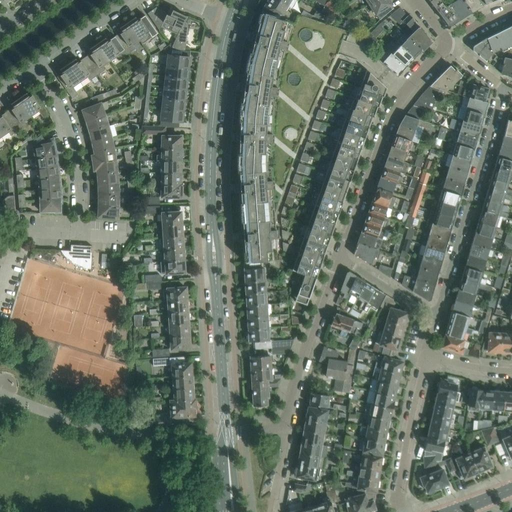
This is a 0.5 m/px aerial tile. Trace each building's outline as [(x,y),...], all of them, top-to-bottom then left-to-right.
[(283,15),(288,6),(277,0),(267,0),(268,1),(263,9),(271,14),(283,15)] [(277,0),(288,6),(292,8),(296,0),(277,0)] [(339,8),(333,0),(330,0),(327,3),(326,3),(325,5),(331,14),(339,8)] [(394,8),(388,0),(374,0),(368,4),(373,11),(372,11),(374,15),(375,14),(375,16),(382,11),(384,14),(394,8)] [(428,0),(447,25),(451,25),(460,19),(450,4),(443,8),(437,0),(428,0)] [(471,12),(463,0),(449,0),(449,1),(450,3),(450,4),(460,19),(471,12)] [(463,0),(471,12),(482,6),(485,4),(483,0),(463,0)] [(331,14),(325,5),(324,6),(322,11),(324,15),(326,12),(328,16),(331,14)] [(402,21),(407,16),(400,6),(399,7),(389,15),(400,25),(403,21),(402,21)] [(188,23),(184,22),(186,17),(172,10),(169,16),(166,15),(167,13),(156,7),(147,13),(159,30),(163,22),(172,27),(171,30),(178,34),(171,48),(172,49),(185,51),(188,23)] [(303,10),(300,16),(304,16),(311,19),(311,17),(322,19),(322,16),(321,13),(317,10),(314,15),(311,15),(303,10)] [(281,41),(286,21),(261,13),(255,35),(253,34),(252,37),(286,47),(288,43),(281,41)] [(431,41),(410,15),(410,14),(409,14),(407,16),(402,21),(403,21),(403,22),(413,31),(409,36),(423,50),(429,43),(430,42),(431,41)] [(157,33),(145,15),(137,21),(135,17),(127,23),(139,40),(147,35),(149,39),(157,33)] [(139,40),(127,23),(119,28),(122,31),(114,36),(127,54),(135,49),(132,45),(139,40)] [(511,47),(511,25),(498,32),(507,50),(511,47)] [(378,40),(373,35),(369,32),(359,41),(369,49),(378,40)] [(423,50),(409,36),(405,32),(396,42),(400,45),(415,58),(416,56),(423,50)] [(507,50),(498,32),(485,39),(485,40),(494,52),(500,49),(501,51),(502,51),(503,52),(507,50)] [(127,54),(114,36),(107,41),(105,38),(97,43),(109,61),(117,56),(119,60),(127,54)] [(285,51),(286,47),(252,37),(251,41),(253,41),(248,62),(273,69),(274,67),(279,49),(285,51)] [(494,52),(485,40),(483,41),(483,40),(480,41),(481,42),(472,47),(472,46),(472,50),(485,61),(492,53),(494,52)] [(102,66),(109,61),(97,43),(89,49),(92,52),(85,57),(97,75),(105,70),(102,66)] [(166,47),(164,43),(158,47),(160,51),(166,47)] [(415,58),(400,45),(392,54),(407,67),(415,58)] [(168,55),(166,66),(188,68),(189,57),(190,51),(185,51),(172,49),(171,55),(168,55)] [(407,67),(392,54),(388,49),(385,53),(383,51),(377,57),(398,77),(407,67)] [(97,75),(85,57),(77,62),(75,59),(67,64),(80,82),(87,77),(89,81),(97,75)] [(511,58),(504,57),(501,74),(502,74),(503,75),(506,76),(508,75),(509,76),(509,77),(511,77),(511,58)] [(270,87),(273,69),(248,62),(248,63),(244,84),(242,84),(242,87),(277,92),(277,88),(270,87)] [(80,82),(67,64),(59,70),(62,74),(60,75),(62,79),(59,80),(72,98),(78,94),(72,87),(80,82)] [(455,70),(450,65),(442,73),(453,84),(462,75),(456,68),(455,70)] [(187,79),(188,68),(166,66),(165,77),(187,79)] [(337,68),(334,76),(341,78),(344,71),(337,68)] [(366,69),(359,88),(382,96),(383,97),(386,88),(366,69)] [(446,91),(453,84),(442,73),(429,86),(446,91)] [(186,90),(187,79),(165,77),(164,87),(186,90)] [(339,81),(332,78),(329,86),(337,89),(339,81)] [(484,102),(488,89),(473,85),(471,91),(464,89),(462,96),(464,96),(469,98),(469,97),(484,102)] [(446,91),(429,86),(421,95),(435,99),(438,93),(453,97),(454,93),(446,91)] [(184,101),(186,90),(164,87),(163,98),(184,101)] [(276,97),(277,92),(242,87),(241,90),(243,91),(243,93),(240,112),(266,115),(266,114),(269,96),(276,97)] [(379,104),(382,96),(359,88),(358,87),(354,98),(377,106),(377,107),(378,107),(379,104)] [(335,91),(327,89),(325,96),(332,99),(335,91)] [(49,114),(36,96),(34,98),(32,95),(29,97),(26,93),(18,98),(31,116),(38,111),(43,118),(49,114)] [(435,100),(435,99),(421,95),(413,105),(423,108),(423,109),(432,111),(435,100)] [(488,103),(484,102),(469,97),(469,98),(464,96),(460,108),(465,109),(466,108),(484,114),(488,103)] [(31,116),(18,98),(11,104),(13,107),(6,112),(18,130),(26,125),(23,121),(31,116)] [(183,111),(184,101),(163,98),(161,109),(183,111)] [(373,117),(377,107),(377,106),(354,98),(353,98),(349,108),(349,109),(372,117),(373,117)] [(330,102),(323,99),(320,107),(327,110),(330,102)] [(104,115),(100,104),(82,111),(84,116),(82,117),(84,122),(104,115)] [(421,114),(423,109),(423,108),(413,105),(409,110),(421,114)] [(368,127),(372,117),(349,109),(349,108),(348,108),(344,119),(368,127)] [(481,125),(484,114),(466,108),(465,109),(460,108),(457,118),(481,125)] [(182,122),(183,111),(161,109),(160,120),(163,120),(162,127),(165,127),(177,128),(178,122),(182,122)] [(325,112),(318,110),(315,117),(323,120),(325,112)] [(421,114),(409,110),(405,116),(430,123),(431,119),(425,117),(426,116),(421,114)] [(18,130),(6,112),(0,116),(0,135),(1,137),(8,132),(11,135),(18,130)] [(266,116),(266,115),(240,112),(239,127),(239,134),(237,134),(237,137),(272,139),(272,135),(265,134),(266,116)] [(108,126),(104,115),(84,122),(87,132),(108,126)] [(430,123),(405,116),(400,125),(399,127),(415,131),(417,125),(421,126),(421,127),(429,129),(431,124),(430,123)] [(481,125),(457,118),(454,131),(478,138),(481,125)] [(364,138),(368,128),(368,127),(344,119),(341,130),(364,138)] [(321,123),(314,120),(311,128),(319,131),(321,123)] [(111,137),(108,126),(87,132),(90,142),(111,137)] [(411,141),(415,131),(399,127),(396,135),(411,141)] [(442,140),(445,129),(440,127),(436,138),(442,140)] [(361,149),(364,138),(341,130),(337,141),(361,149)] [(317,134),(310,131),(307,139),(315,141),(317,134)] [(474,148),(478,138),(454,131),(453,135),(454,136),(452,143),(455,144),(456,143),(474,148)] [(407,151),(411,141),(396,135),(391,145),(407,151)] [(511,136),(504,135),(501,146),(511,149),(511,136)] [(181,143),(182,142),(182,139),(181,138),(181,136),(162,136),(162,148),(180,148),(181,143)] [(113,148),(111,137),(90,142),(92,153),(113,148)] [(272,143),(272,139),(237,137),(237,141),(239,141),(238,163),(264,162),(265,143),(272,143)] [(56,154),(53,139),(55,138),(47,141),(47,142),(47,141),(48,144),(34,147),(33,147),(34,154),(35,154),(36,158),(56,154)] [(436,138),(433,144),(439,146),(442,140),(436,138)] [(357,160),(361,149),(337,141),(333,151),(357,160)] [(314,144),(306,142),(303,149),(311,152),(314,144)] [(471,160),(474,148),(456,143),(455,144),(452,154),(471,160)] [(404,162),(407,151),(391,145),(387,156),(404,162)] [(511,149),(501,146),(497,157),(511,161),(511,149)] [(115,160),(114,153),(114,154),(113,148),(92,153),(93,156),(92,156),(92,158),(90,158),(91,163),(115,160)] [(180,160),(180,155),(182,155),(182,151),(180,149),(180,148),(162,148),(162,155),(156,155),(157,160),(162,160),(180,160)] [(353,171),(357,160),(333,151),(329,162),(353,171)] [(310,155),(302,153),(300,160),(307,163),(310,155)] [(449,153),(445,165),(449,166),(468,171),(471,160),(452,154),(449,153)] [(58,165),(56,154),(36,158),(37,169),(58,165)] [(424,157),(417,155),(414,166),(416,166),(421,168),(424,157)] [(404,162),(387,156),(384,166),(400,172),(404,174),(408,163),(404,162)] [(511,172),(511,170),(511,161),(497,157),(494,168),(511,173),(511,172)] [(116,171),(116,166),(115,160),(91,163),(92,169),(94,168),(94,170),(95,170),(95,174),(116,171)] [(182,166),(182,162),(180,162),(180,160),(162,160),(162,172),(180,172),(180,167),(182,166)] [(264,163),(264,162),(238,163),(239,182),(239,185),(237,185),(238,188),(273,186),(273,181),(266,182),(264,163)] [(353,171),(329,162),(326,173),(349,181),(353,171)] [(306,166),(298,163),(296,171),(303,174),(306,166)] [(60,177),(58,165),(37,169),(39,179),(60,177)] [(402,178),(398,176),(400,172),(384,166),(380,177),(396,183),(400,184),(402,178)] [(417,178),(421,168),(416,166),(413,176),(417,178)] [(464,183),(468,171),(449,166),(448,167),(445,177),(464,183)] [(511,172),(511,173),(494,168),(491,178),(508,183),(509,182),(511,180),(511,172)] [(117,183),(116,171),(95,174),(96,184),(117,183)] [(180,180),(182,179),(182,174),(180,173),(180,172),(162,172),(162,184),(180,185),(180,180)] [(349,181),(326,173),(322,184),(346,192),(349,181)] [(302,177),(295,174),(292,182),(299,184),(302,177)] [(414,189),(417,178),(413,176),(412,177),(408,187),(414,189)] [(61,188),(60,177),(39,179),(40,190),(61,188)] [(380,177),(376,187),(392,193),(396,183),(380,177)] [(461,195),(464,183),(445,177),(442,189),(461,195)] [(511,190),(507,189),(508,183),(491,178),(491,179),(489,179),(488,182),(489,184),(488,189),(511,196),(511,194),(511,190)] [(118,194),(117,183),(96,184),(97,195),(118,194)] [(426,185),(419,183),(415,194),(422,196),(426,185)] [(182,191),(183,187),(181,186),(181,185),(180,185),(162,184),(162,197),(181,197),(181,192),(182,191)] [(342,203),(346,192),(322,184),(318,194),(342,203)] [(298,187),(291,185),(288,192),(296,195),(298,187)] [(273,190),(273,186),(238,188),(238,192),(240,192),(240,194),(241,213),(268,211),(266,190),(272,190),(273,190)] [(392,193),(376,187),(375,191),(372,201),(388,207),(392,208),(396,198),(391,196),(392,193)] [(410,199),(414,189),(408,187),(405,198),(410,199)] [(61,199),(61,188),(40,190),(40,200),(61,199)] [(458,206),(461,195),(442,189),(439,200),(458,206)] [(510,200),(511,196),(488,189),(485,200),(502,205),(503,205),(502,204),(504,199),(510,200)] [(118,206),(118,194),(97,195),(97,205),(118,206)] [(338,214),(342,203),(318,194),(314,205),(338,214)] [(418,207),(422,196),(415,194),(412,205),(418,207)] [(1,201),(8,212),(15,212),(14,196),(9,196),(1,201)] [(294,198),(287,196),(284,203),(292,206),(294,198)] [(62,211),(61,199),(40,200),(40,204),(40,212),(41,212),(41,211),(62,211)] [(409,202),(404,200),(400,211),(406,213),(409,202)] [(454,218),(458,206),(439,200),(436,212),(454,218)] [(501,211),(502,205),(485,200),(481,211),(499,216),(506,218),(508,213),(501,211)] [(384,217),(388,207),(372,201),(368,211),(384,217)] [(117,218),(118,206),(97,205),(96,211),(98,211),(98,217),(117,218)] [(334,224),(338,214),(314,205),(311,216),(334,224)] [(415,218),(418,207),(412,205),(408,216),(414,218),(415,218)] [(291,209),(283,206),(280,214),(288,217),(291,209)] [(454,218),(436,212),(430,210),(427,222),(432,223),(451,229),(454,218)] [(269,231),(268,211),(241,213),(242,229),(243,234),(241,234),(241,237),(276,235),(276,231),(269,231)] [(384,229),(388,218),(384,217),(368,211),(364,222),(380,227),(384,229)] [(496,228),(499,216),(481,211),(478,222),(496,228)] [(182,218),(182,215),(180,214),(180,212),(162,214),(163,226),(181,225),(181,219),(182,218)] [(331,235),(334,224),(311,216),(307,227),(331,235)] [(411,229),(414,218),(408,216),(407,218),(405,224),(405,227),(408,228),(411,229)] [(289,221),(280,217),(281,226),(287,228),(289,221)] [(364,222),(361,232),(380,239),(384,229),(380,227),(364,222)] [(492,239),(496,228),(478,222),(475,233),(492,239)] [(402,235),(405,227),(405,224),(401,223),(400,223),(397,233),(398,233),(398,234),(402,235)] [(448,240),(451,229),(432,223),(429,235),(448,240)] [(182,237),(182,232),(183,231),(183,227),(181,226),(181,225),(163,226),(164,238),(182,237)] [(327,246),(331,235),(307,227),(303,238),(327,246)] [(414,230),(411,229),(408,228),(405,239),(411,241),(414,230)] [(290,233),(281,230),(282,238),(288,240),(290,233)] [(361,232),(357,243),(373,248),(377,249),(380,239),(361,232)] [(489,250),(492,239),(475,233),(471,245),(489,250)] [(270,240),(277,239),(276,235),(241,237),(241,241),(243,241),(244,248),(245,262),(271,261),(270,240)] [(445,251),(448,240),(429,235),(426,245),(445,251)] [(183,249),(183,243),(184,242),(184,239),(182,238),(182,237),(164,238),(165,250),(183,249)] [(323,257),(327,246),(303,238),(299,248),(323,257)] [(408,252),(411,241),(405,239),(401,250),(408,252)] [(374,256),(378,257),(380,250),(377,249),(373,248),(357,243),(353,254),(371,266),(374,256)] [(90,273),(92,252),(92,246),(70,245),(70,251),(57,250),(57,251),(62,251),(65,256),(69,260),(74,263),(79,265),(84,267),(90,268),(90,273)] [(442,262),(445,251),(426,245),(422,256),(442,262)] [(486,261),(489,250),(471,245),(468,256),(486,261)] [(319,267),(323,257),(299,248),(296,259),(319,267)] [(183,255),(185,254),(185,251),(183,250),(183,249),(165,250),(165,262),(184,261),(183,255)] [(403,262),(408,252),(401,250),(398,261),(403,263),(403,262)] [(506,267),(510,255),(504,253),(500,265),(501,265),(506,267)] [(438,273),(442,262),(422,256),(419,268),(438,273)] [(483,272),(486,261),(468,256),(465,267),(483,272)] [(316,278),(319,267),(296,259),(292,270),(304,274),(316,278)] [(185,273),(184,268),(186,266),(185,263),(184,262),(184,261),(165,262),(160,262),(161,274),(166,273),(166,274),(185,273)] [(400,274),(403,263),(398,261),(395,273),(400,274)] [(266,280),(265,272),(266,272),(266,268),(261,268),(260,262),(244,263),(245,275),(244,276),(244,280),(246,281),(266,280)] [(390,277),(392,268),(380,265),(378,270),(390,277)] [(481,278),(483,272),(465,267),(462,278),(484,285),(484,284),(485,280),(481,278)] [(435,285),(438,273),(419,268),(416,279),(435,285)] [(348,293),(355,276),(349,272),(347,273),(338,298),(342,300),(342,299),(344,300),(347,293),(348,293)] [(162,282),(161,274),(145,275),(145,283),(162,282)] [(309,298),(316,278),(304,274),(296,296),(297,296),(296,297),(307,301),(307,300),(308,300),(309,298)] [(435,285),(416,279),(404,275),(401,284),(428,301),(431,300),(435,285)] [(357,296),(365,281),(355,276),(348,293),(357,298),(358,296),(357,296)] [(500,289),(503,278),(496,276),(493,287),(500,289)] [(491,286),(484,284),(484,285),(462,278),(458,289),(476,295),(478,288),(490,291),(491,286)] [(266,292),(266,284),(267,284),(266,280),(246,281),(246,287),(245,288),(245,292),(246,293),(266,292)] [(367,302),(375,288),(365,281),(357,296),(358,296),(357,298),(357,299),(362,302),(358,308),(362,310),(367,302)] [(162,289),(162,282),(145,283),(146,290),(162,289)] [(167,289),(163,289),(164,301),(168,301),(186,300),(186,294),(187,294),(187,290),(186,289),(186,288),(167,289)] [(377,309),(385,294),(375,288),(367,302),(362,310),(366,313),(370,307),(376,311),(377,309)] [(473,305),(476,295),(458,289),(455,301),(472,306),(473,305)] [(267,304),(267,296),(268,296),(267,292),(266,292),(246,293),(247,298),(246,300),(246,304),(247,305),(267,304)] [(393,309),(395,301),(386,295),(380,307),(389,311),(386,320),(404,325),(407,313),(393,309)] [(490,298),(487,306),(494,308),(496,300),(490,298)] [(188,305),(188,302),(186,301),(186,300),(168,301),(169,313),(187,312),(187,306),(188,305)] [(477,309),(477,307),(477,306),(473,305),(472,306),(455,301),(452,312),(469,317),(472,308),(477,309)] [(268,316),(268,308),(268,304),(267,304),(247,305),(248,311),(246,312),(246,316),(248,317),(268,316)] [(362,323),(348,314),(337,307),(334,313),(336,314),(335,318),(333,317),(330,325),(342,329),(340,334),(341,336),(344,337),(346,336),(348,331),(355,333),(357,327),(360,328),(362,323)] [(188,324),(188,318),(189,317),(189,313),(187,313),(187,312),(169,313),(170,325),(188,324)] [(466,328),(469,317),(452,312),(448,323),(466,328)] [(300,324),(302,319),(291,315),(292,324),(300,324)] [(269,320),(269,316),(268,316),(248,317),(248,323),(247,324),(247,328),(249,329),(269,327),(268,320),(269,320)] [(401,337),(404,325),(386,320),(382,332),(401,337)] [(471,335),(473,330),(473,329),(466,328),(448,323),(445,334),(463,339),(465,333),(471,335)] [(190,329),(190,325),(188,325),(188,324),(170,325),(170,337),(189,336),(189,330),(190,329)] [(270,340),(269,333),(271,333),(270,327),(269,327),(249,329),(249,335),(248,336),(248,340),(249,341),(249,342),(255,341),(255,349),(271,348),(291,347),(294,340),(271,341),(271,340),(270,340)] [(397,350),(401,337),(382,332),(380,339),(377,338),(373,351),(377,352),(395,357),(396,357),(395,357),(397,350)] [(500,352),(501,332),(488,332),(486,332),(481,351),(493,351),(495,353),(498,353),(499,352),(500,352)] [(511,337),(511,332),(501,332),(500,352),(505,352),(506,354),(509,354),(511,353),(511,337)] [(463,339),(445,334),(443,340),(444,342),(442,347),(467,355),(469,350),(463,348),(465,340),(463,339)] [(190,348),(189,342),(191,342),(190,337),(189,337),(189,336),(170,337),(171,349),(190,348)] [(289,354),(291,347),(271,348),(272,355),(289,354)] [(349,393),(356,350),(349,348),(347,360),(336,359),(339,353),(324,347),(319,361),(327,364),(326,377),(335,378),(334,391),(349,393)] [(169,356),(169,348),(152,349),(152,357),(169,356)] [(359,349),(357,359),(364,360),(366,352),(366,351),(359,349)] [(271,368),(270,355),(251,357),(251,363),(250,364),(250,370),(271,368)] [(378,355),(375,367),(380,368),(380,369),(401,374),(403,366),(402,366),(403,362),(395,359),(383,356),(378,355)] [(193,370),(192,366),(191,364),(191,363),(185,364),(185,357),(153,359),(153,366),(171,365),(172,377),(192,376),(191,371),(193,370)] [(401,374),(380,369),(380,368),(375,367),(374,372),(379,373),(377,381),(397,385),(398,386),(400,377),(399,377),(400,374),(401,374)] [(273,379),(273,375),(272,375),(271,368),(250,370),(251,375),(252,376),(252,382),(280,380),(281,374),(275,375),(275,379),(273,379)] [(192,382),(193,381),(193,378),(192,376),(172,377),(173,389),(192,388),(192,382)] [(396,389),(397,385),(377,381),(372,379),(369,391),(374,392),(395,397),(396,397),(398,389),(396,389)] [(437,393),(438,393),(458,397),(460,392),(456,392),(458,385),(446,382),(447,381),(441,379),(440,382),(438,382),(437,387),(439,388),(437,393)] [(268,397),(267,388),(278,387),(280,380),(252,382),(254,406),(257,406),(257,407),(263,407),(263,406),(266,405),(266,397),(268,397)] [(480,409),(482,390),(477,390),(477,388),(473,387),(472,388),(468,388),(467,394),(469,394),(467,405),(478,407),(478,409),(480,409)] [(192,388),(173,389),(174,401),(193,400),(193,394),(194,393),(194,390),(192,389),(192,388)] [(492,410),(493,392),(492,392),(492,390),(488,390),(487,391),(482,391),(482,390),(480,409),(492,410)] [(503,410),(504,393),(500,392),(500,390),(495,390),(494,392),(493,392),(492,410),(503,410)] [(511,411),(511,391),(510,393),(504,393),(503,410),(511,411)] [(310,400),(309,404),(329,408),(330,403),(328,403),(329,395),(311,392),(311,393),(309,393),(308,399),(310,400)] [(394,401),(395,397),(374,392),(372,404),(393,409),(395,401),(394,401)] [(457,401),(458,397),(438,393),(437,397),(435,398),(434,402),(436,403),(436,404),(453,408),(455,401),(457,401)] [(194,416),(194,408),(196,408),(195,399),(193,400),(174,401),(170,401),(171,418),(194,416)] [(392,416),(393,409),(372,404),(366,402),(363,414),(369,415),(390,419),(390,416),(392,416)] [(452,414),(453,408),(436,404),(435,404),(434,405),(433,409),(434,410),(433,415),(453,419),(454,415),(452,414)] [(326,422),(328,411),(308,407),(307,413),(306,413),(305,417),(307,418),(306,419),(326,422)] [(356,414),(349,414),(347,423),(355,425),(356,418),(356,414)] [(391,419),(390,419),(369,415),(367,427),(387,431),(388,427),(389,427),(391,419)] [(453,424),(453,419),(433,415),(432,419),(430,420),(429,424),(431,425),(430,426),(448,430),(450,423),(453,424)] [(170,425),(169,417),(155,418),(154,418),(155,426),(170,425)] [(324,434),(326,422),(306,419),(306,424),(304,424),(303,430),(324,434)] [(447,436),(448,430),(430,426),(430,427),(429,427),(428,431),(429,432),(428,436),(449,441),(450,437),(447,436)] [(388,431),(387,431),(367,427),(364,439),(384,442),(385,438),(387,439),(388,431)] [(499,441),(495,430),(493,427),(487,428),(493,443),(499,441)] [(493,443),(487,428),(480,430),(482,433),(487,445),(493,443)] [(322,445),(324,434),(303,430),(302,435),(303,436),(302,442),(322,445)] [(511,435),(502,439),(507,452),(506,453),(505,455),(507,458),(509,458),(510,458),(511,457),(511,435)] [(424,450),(423,456),(436,456),(436,450),(442,452),(444,445),(447,445),(446,447),(453,449),(454,443),(454,442),(449,441),(428,436),(427,436),(426,441),(425,441),(424,445),(425,446),(424,450)] [(386,443),(384,442),(364,439),(362,451),(382,454),(383,450),(384,450),(386,443)] [(320,457),(322,445),(302,442),(301,443),(300,447),(301,448),(300,453),(320,457)] [(489,460),(483,447),(469,453),(477,472),(478,472),(480,473),(483,471),(483,470),(491,466),(493,465),(493,463),(492,460),(490,459),(489,460)] [(325,457),(320,457),(300,453),(300,454),(298,454),(298,459),(299,460),(298,464),(318,468),(320,468),(323,468),(325,457)] [(381,464),(383,457),(361,453),(360,465),(381,469),(381,468),(379,468),(380,464),(381,464)] [(477,472),(469,453),(455,459),(460,471),(457,472),(460,479),(463,478),(477,472)] [(455,470),(451,458),(450,457),(444,460),(444,461),(445,464),(446,464),(449,472),(455,470)] [(436,468),(445,464),(444,461),(424,462),(424,469),(436,468)] [(318,480),(320,468),(318,468),(298,464),(297,464),(295,474),(296,474),(296,476),(315,480),(315,479),(318,480)] [(379,476),(381,469),(360,465),(358,476),(379,480),(378,479),(378,476),(379,476)] [(442,469),(420,477),(423,486),(425,486),(427,492),(428,495),(435,492),(434,489),(448,484),(442,469)] [(352,484),(352,488),(356,489),(365,490),(375,492),(375,491),(376,491),(377,487),(379,480),(358,476),(357,484),(353,483),(352,484)] [(340,481),(330,484),(331,491),(335,490),(342,488),(340,481)] [(311,484),(307,483),(306,483),(306,486),(305,492),(315,489),(314,483),(311,484)] [(332,511),(330,503),(338,501),(335,490),(331,491),(330,484),(329,484),(329,483),(325,484),(327,491),(326,492),(327,498),(322,499),(323,503),(317,505),(319,511),(332,511)] [(306,486),(294,484),(293,491),(301,493),(305,492),(306,486)] [(374,500),(375,492),(365,490),(364,493),(348,497),(348,498),(345,498),(348,511),(366,511),(370,511),(370,510),(375,509),(373,500),(374,500)]
